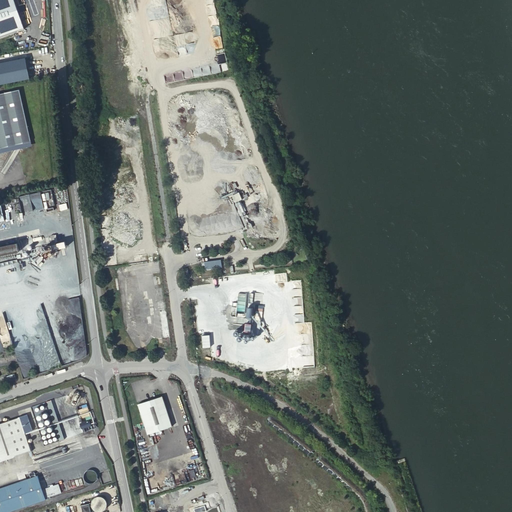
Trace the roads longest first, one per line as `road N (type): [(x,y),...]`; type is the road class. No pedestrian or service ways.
road 1 (unclassified): [(98,368),(52,0)]
road 2 (unclassified): [(183,368),(230,511)]
road 3 (unclassified): [(129,511),(98,368)]
